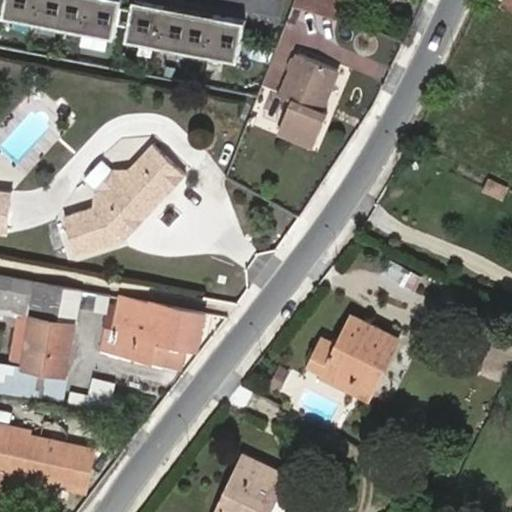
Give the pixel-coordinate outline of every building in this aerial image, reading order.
[(8,0),(7,7),(118,31),(121,19),(132,22),(130,33),(241,56),(248,20),(154,0),(136,0),(135,6),(124,4),(124,0),(8,0)] [(309,0),(306,8),(336,22),(344,0),(309,0)] [(58,42),(100,46),(102,32),(59,28),(58,42)] [(288,132),(319,60),(301,52),(285,92),(295,97),(282,130),(288,132)] [(339,68),(319,60),(288,132),(316,143),(328,112),(323,109),(339,68)] [(198,169),(164,135),(140,158),(109,187),(114,196),(106,198),(74,211),(86,250),(132,230),(198,169)] [(117,157),(99,180),(106,198),(114,196),(109,187),(140,158),(117,157)] [(487,177),(482,190),(501,198),(506,186),(487,177)] [(14,190),(0,188),(0,230),(8,231),(14,190)] [(415,290),(422,274),(388,258),(380,274),(415,290)] [(13,273),(0,270),(0,293),(10,295),(13,273)] [(13,273),(10,295),(34,299),(37,277),(13,273)] [(82,285),(37,277),(34,299),(23,363),(67,370),(82,285)] [(199,346),(207,306),(119,291),(113,321),(106,320),(103,345),(157,355),(160,340),(199,346)] [(310,362),(325,370),(327,364),(367,382),(380,354),(390,357),(400,337),(353,313),(338,343),(323,336),(310,362)] [(327,364),(325,370),(324,374),(371,396),(390,357),(380,354),(367,382),(327,364)] [(67,370),(23,363),(22,369),(19,368),(16,390),(28,392),(29,390),(63,395),(67,370)] [(69,391),(67,404),(112,408),(114,380),(90,377),(89,393),(69,391)] [(0,484),(2,473),(20,476),(18,486),(64,493),(67,484),(87,486),(96,447),(33,432),(32,426),(0,419),(0,484)] [(264,503),(271,506),(286,475),(247,456),(219,511),(267,511),(261,509),(264,503)] [(267,511),(268,511),(271,506),(264,503),(261,509),(267,511)]
